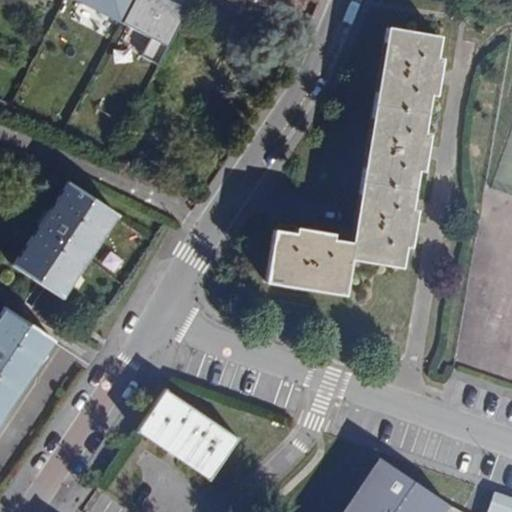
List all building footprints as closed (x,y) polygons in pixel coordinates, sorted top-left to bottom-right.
[(137,0),(82,0),(125,24),(137,0)] [(194,10),(174,0),(143,0),(120,43),(164,67),(194,10)] [(231,0),(265,20),(276,0),(231,0)] [(283,55),(295,61),(307,31),(296,26),(283,55)] [(350,257),(399,265),(403,246),(409,247),(415,210),(409,209),(416,170),(422,170),(428,133),(422,133),(428,94),(434,95),(440,58),(436,58),(439,36),(387,27),(350,241),(331,239),(332,234),(296,228),(295,232),(274,229),(265,281),(343,294),(350,257)] [(0,113),(4,115),(9,104),(0,99),(0,113)] [(116,216),(66,183),(11,264),(62,298),(116,216)] [(2,308),(0,311),(0,421),(53,342),(2,308)] [(236,439),(163,390),(137,428),(210,478),(236,439)] [(439,511),(445,503),(380,458),(342,511),(439,511)] [(511,511),(511,499),(493,492),(486,511),(511,511)] [(439,511),(461,511),(445,503),(439,511)]
